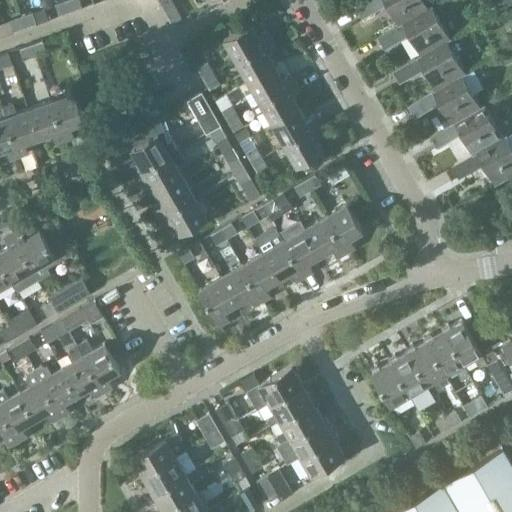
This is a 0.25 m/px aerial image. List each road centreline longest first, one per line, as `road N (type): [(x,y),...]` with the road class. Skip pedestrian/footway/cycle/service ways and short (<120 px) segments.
road 1 (residential): [(433,275),(424,211),(300,0)]
road 2 (residential): [(87,511),(88,465),(113,423),(300,323)]
road 3 (residential): [(318,511),(365,485),(374,453),(300,323)]
road 4 (residential): [(300,323),(433,275)]
